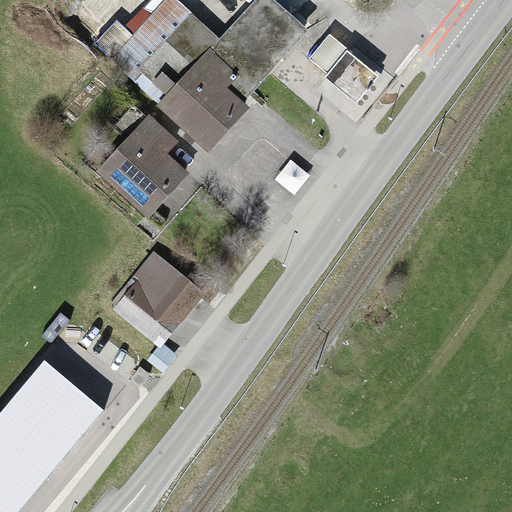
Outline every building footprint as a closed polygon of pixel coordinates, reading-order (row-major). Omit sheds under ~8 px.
[(254,0),(220,39),(176,0),(163,0),(112,57),(162,101),(160,104),(209,148),(244,109),(239,104),(306,30),(282,8),(289,0),(254,0)] [(347,48),(330,35),(310,60),(327,73),(347,48)] [(377,76),(347,52),(327,78),(357,102),(377,76)] [(174,141),(149,119),(101,172),(148,214),(185,174),(162,154),(174,141)] [(199,295),(153,257),(114,304),(160,342),(199,295)] [(0,511),(16,511),(102,411),(45,364),(0,416),(0,511)]
